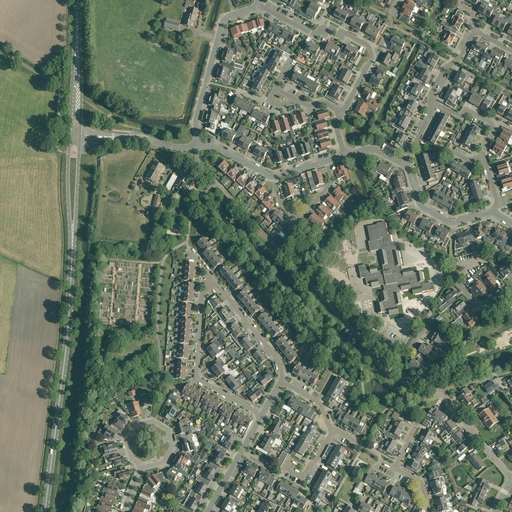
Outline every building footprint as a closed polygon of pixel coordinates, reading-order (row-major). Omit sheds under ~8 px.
[(316,2),(311,0),(308,0),(308,2),(312,4),(309,9),(317,13),(320,8),(314,5),(316,2)] [(405,4),(403,7),(413,12),(416,7),(414,7),(416,4),(409,0),(406,5),(405,4)] [(481,0),(481,1),(478,7),(480,8),(478,12),(484,15),(488,7),(490,4),(487,3),(481,0)] [(339,19),(343,12),(340,10),(343,6),(337,4),(334,9),(337,11),(334,16),(339,19)] [(355,9),(353,12),(350,17),(353,19),(350,25),(355,28),(359,19),(355,17),(355,16),(356,16),(358,12),(360,8),(356,6),(355,9)] [(491,9),(488,7),(484,15),(489,18),(492,13),(495,14),(495,13),(498,7),(496,6),(493,6),(491,9)] [(413,12),(403,7),(402,10),(403,11),(401,16),(403,17),(401,21),(408,25),(410,21),(409,20),(410,17),(413,12)] [(196,19),(198,10),(191,8),(189,15),(187,14),(184,25),(192,27),(194,19),(196,19)] [(317,13),(309,9),(307,12),(306,12),(305,12),(305,13),(304,13),(301,11),(299,14),(307,18),(308,16),(314,19),(317,13)] [(346,13),(343,12),(339,19),(344,22),(348,16),(350,18),(350,17),(353,12),(348,9),(346,13)] [(495,13),(495,14),(492,18),(495,20),(492,25),(497,28),(502,20),(499,19),(500,16),(495,13)] [(453,22),(461,26),(464,21),(463,21),(464,18),(456,14),(455,16),(453,17),(451,20),(452,21),(453,22)] [(369,20),(368,22),(366,26),(368,27),(365,33),(371,36),(375,29),(372,27),(374,23),(372,22),(375,17),(372,15),(369,21),(369,20)] [(502,20),(497,28),(503,31),(506,25),(508,27),(511,19),(511,16),(509,20),(503,17),(502,20)] [(167,19),(164,28),(177,31),(177,33),(179,33),(179,32),(178,32),(180,24),(175,23),(176,21),(167,19)] [(259,19),(254,20),(257,29),(258,29),(259,32),(261,31),(260,28),(263,27),(263,28),(265,27),(264,24),(263,20),(260,20),(259,19)] [(359,19),(355,28),(360,30),(363,24),(366,26),(368,22),(365,21),(364,22),(359,19)] [(249,24),(247,24),(248,29),(249,32),(252,31),(257,29),(254,20),(249,22),(249,24)] [(453,22),(451,25),(442,21),(440,25),(448,29),(456,33),(457,31),(458,31),(461,26),(453,22)] [(273,33),(277,26),(272,23),(270,27),(267,26),(264,31),(267,32),(266,33),(270,35),(269,37),(271,39),(273,36),(270,35),(271,33),(273,33)] [(243,24),(238,25),(241,34),(246,33),(249,32),(248,29),(247,24),(244,25),(243,24)] [(377,30),(375,29),(371,36),(376,39),(379,33),(382,34),(386,26),(384,24),(382,27),(379,26),(377,30)] [(233,29),(230,29),(231,30),(232,34),(233,37),(233,40),(242,37),(241,34),(238,25),(233,27),(233,29)] [(281,28),(277,26),(273,33),(271,33),(270,35),(273,36),(274,34),(277,36),(281,28)] [(277,36),(281,38),(282,38),(286,31),(281,28),(277,36)] [(456,33),(448,29),(447,31),(447,32),(445,37),(453,41),(456,36),(455,36),(456,33)] [(281,38),(280,40),(282,41),(284,39),(287,41),(291,33),(286,31),(282,38),(281,38)] [(296,36),(291,33),(287,41),(291,43),(289,45),(292,46),(293,44),(292,43),(296,36)] [(453,41),(445,37),(444,38),(444,37),(442,41),(443,41),(441,44),(446,47),(448,45),(450,46),(453,41)] [(395,48),(394,51),(400,54),(402,50),(401,50),(405,43),(400,40),(399,41),(393,38),(390,45),(395,48)] [(310,54),(314,46),(309,43),(306,49),(303,48),(300,53),(305,56),(307,52),(310,54)] [(478,55),(479,53),(483,46),(478,43),(474,50),(472,48),(469,54),(472,55),(473,52),(478,55)] [(330,54),(334,46),(329,44),(326,50),(323,48),(320,54),(325,57),(328,53),(330,54)] [(320,49),(314,46),(310,54),(313,55),(311,59),(316,62),(319,56),(316,55),(320,49)] [(334,46),(330,54),(333,56),(331,60),(336,62),(338,59),(339,57),(336,55),(340,49),(334,46)] [(349,56),(354,49),(348,46),(345,52),(342,51),(339,56),(345,59),(347,55),(349,56)] [(483,46),(479,53),(481,54),(480,56),(483,57),(478,66),(481,67),(483,63),(484,62),(487,56),(484,55),(488,49),(483,46)] [(269,54),(273,56),(280,60),(283,55),(276,52),(277,49),(275,47),(273,50),(272,49),(269,54)] [(224,50),(223,56),(231,58),(232,55),(236,56),(237,53),(241,54),(242,52),(240,51),(241,49),(237,48),(237,50),(232,49),(231,52),(224,50)] [(354,49),(349,56),(352,58),(350,62),(355,65),(358,59),(356,58),(359,52),(354,49)] [(429,59),(436,64),(439,59),(433,56),(435,53),(429,50),(427,54),(431,56),(429,59)] [(489,58),(487,56),(484,62),(487,63),(487,62),(490,63),(492,60),(494,61),(498,54),(493,51),(489,58)] [(385,54),(380,62),(387,66),(391,60),(394,62),(398,55),(393,53),(391,57),(385,54)] [(503,57),(498,54),(494,61),(496,62),(495,64),(496,64),(494,67),(499,70),(502,64),(499,63),(503,57)] [(231,58),(223,56),(221,61),(228,63),(228,66),(233,68),(235,62),(231,61),(231,58)] [(273,56),(271,60),(270,61),(278,65),(280,60),(273,56)] [(436,64),(429,59),(427,58),(424,62),(420,60),(418,64),(420,65),(427,68),(428,66),(434,68),(436,64)] [(267,61),(265,60),(263,63),(265,64),(275,70),(278,65),(270,61),(271,60),(269,59),(267,61)] [(505,66),(502,64),(499,70),(502,71),(503,68),(506,69),(507,68),(509,69),(511,63),(511,61),(508,59),(505,66)] [(265,64),(263,68),(262,69),(265,70),(265,71),(270,73),(273,75),(275,70),(265,64)] [(342,75),(349,79),(352,74),(346,71),(348,68),(342,65),(339,70),(343,73),(342,75)] [(427,68),(420,65),(419,67),(419,68),(419,69),(423,71),(421,74),(430,79),(432,75),(431,74),(425,71),(427,68)] [(233,68),(228,66),(227,70),(220,68),(218,73),(227,76),(227,75),(230,76),(231,74),(232,74),(232,71),(234,72),(235,69),(233,68)] [(259,69),(257,72),(267,78),(270,73),(265,71),(265,70),(262,69),(263,68),(261,66),(259,69)] [(385,72),(379,69),(375,76),(373,75),(369,83),(378,87),(382,80),(381,79),(382,78),(385,72)] [(296,83),(300,76),(297,74),(298,71),(296,70),(294,73),(295,73),(291,81),(296,83)] [(267,78),(257,72),(255,71),(253,75),(252,77),(254,78),(255,76),(258,77),(257,79),(265,83),(267,78)] [(456,77),(466,83),(470,76),(473,78),(474,76),(467,72),(465,76),(459,72),(456,77)] [(227,76),(218,73),(217,79),(224,81),(223,84),(229,85),(230,79),(226,78),(227,76)] [(430,79),(421,74),(418,78),(415,76),(414,78),(410,76),(409,78),(413,80),(419,83),(420,80),(426,83),(427,84),(430,79)] [(304,78),(300,76),(296,83),(301,86),(305,78),(306,79),(308,77),(305,75),(304,78)] [(349,79),(342,75),(340,78),(336,76),(335,78),(334,78),(333,81),(339,84),(340,81),(347,85),(349,79)] [(262,87),(265,83),(257,79),(258,77),(255,76),(254,78),(256,80),(255,83),(262,87)] [(466,83),(456,77),(454,82),(460,85),(460,87),(458,89),(463,92),(469,95),(470,92),(463,89),(466,83)] [(310,81),(306,79),(305,78),(301,86),(306,88),(310,81)] [(310,81),(306,88),(311,91),(315,83),(316,84),(317,82),(315,80),(313,83),(310,81)] [(419,83),(413,80),(412,83),(411,83),(409,86),(409,87),(413,89),(412,89),(420,94),(423,89),(417,86),(419,83)] [(333,81),(331,86),(335,88),(333,91),(341,95),(344,90),(338,87),(339,84),(333,81)] [(262,87),(255,83),(252,88),(259,92),(262,87)] [(320,86),(316,84),(315,83),(311,91),(316,94),(317,91),(320,86)] [(463,92),(458,89),(454,87),(452,91),(449,90),(447,95),(457,100),(458,101),(463,92)] [(371,98),(374,92),(366,88),(363,95),(365,96),(363,99),(370,103),(372,99),(371,98)] [(474,105),(479,95),(474,92),(476,90),(473,88),(470,95),(472,96),(469,103),(474,105)] [(420,94),(412,89),(410,93),(407,91),(405,95),(408,97),(411,98),(412,95),(418,98),(420,94)] [(341,95),(333,91),(332,94),(328,92),(325,97),(330,100),(332,97),(338,101),(341,95)] [(211,95),(210,100),(218,103),(219,100),(222,101),(223,98),(224,98),(225,95),(214,92),(213,95),(211,95)] [(457,100),(447,95),(444,100),(451,103),(449,106),(455,109),(456,106),(454,105),(457,100)] [(484,97),(479,95),(474,105),(478,108),(482,101),(485,103),(488,97),(485,95),(484,97)] [(411,98),(408,97),(406,101),(408,101),(407,104),(408,105),(408,106),(416,110),(418,106),(413,103),(414,100),(411,98)] [(238,108),(242,100),(237,98),(233,105),(232,104),(231,107),(233,108),(234,106),(238,108)] [(218,103),(210,100),(208,106),(215,108),(214,111),(215,111),(220,112),(221,109),(220,109),(221,106),(218,105),(218,103)] [(247,103),(242,100),(238,108),(241,110),(243,110),(247,103)] [(485,101),(481,109),(482,110),(481,111),(485,113),(485,111),(486,112),(490,105),(493,107),(495,102),(492,100),(490,104),(485,101)] [(507,111),(505,110),(506,109),(501,106),(504,102),(500,100),(498,106),(501,107),(497,114),(502,116),(503,114),(505,115),(507,111)] [(358,106),(355,112),(356,112),(362,115),(362,116),(364,112),(365,113),(367,110),(368,107),(369,108),(376,112),(378,108),(373,106),(371,104),(367,102),(365,105),(359,102),(357,106),(358,106)] [(243,110),(241,110),(240,112),(243,113),(244,111),(247,113),(251,105),(247,103),(243,110)] [(256,108),(251,105),(247,113),(252,115),(255,110),(256,108)] [(402,108),(400,112),(406,115),(408,112),(413,115),(414,114),(415,114),(416,113),(416,112),(415,111),(416,110),(408,106),(406,110),(402,108)] [(250,116),(249,119),(251,120),(253,118),(256,120),(260,112),(255,110),(252,115),(251,117),(250,116)] [(215,111),(215,114),(208,113),(207,118),(215,120),(217,121),(218,115),(219,116),(220,112),(215,111)] [(313,125),(316,124),(323,122),(322,119),(329,117),(327,111),(317,114),(319,120),(313,122),(313,125)] [(265,115),(260,112),(256,120),(260,121),(261,122),(265,115)] [(400,116),(398,120),(408,125),(409,125),(410,124),(410,123),(410,122),(410,121),(405,118),(406,115),(400,112),(398,116),(400,116)] [(441,114),(439,119),(446,123),(450,116),(446,113),(444,116),(441,114)] [(301,125),(307,123),(308,126),(311,125),(308,117),(309,119),(306,120),(304,114),(298,116),(300,122),(301,125)] [(261,122),(260,121),(258,124),(261,125),(262,123),(266,125),(270,117),(265,115),(261,122)] [(301,125),(300,122),(297,123),(295,117),(289,118),(291,125),(293,130),(298,128),(299,129),(302,128),(301,125)] [(215,120),(207,118),(205,123),(212,125),(211,128),(214,129),(216,123),(214,123),(215,120)] [(293,130),(291,125),(288,126),(286,119),(280,121),(282,127),(284,133),(283,131),(289,129),(290,133),(293,132),(293,130)] [(439,119),(436,123),(444,127),(446,123),(439,119)] [(408,125),(398,120),(396,124),(394,123),(392,127),(398,130),(399,127),(405,130),(408,125)] [(284,133),(282,127),(279,128),(277,122),(271,124),(273,129),(271,130),(272,134),(280,132),(281,135),(282,140),(286,139),(284,133)] [(323,122),(316,124),(318,130),(315,131),(316,134),(322,133),(321,130),(327,128),(325,122),(323,122)] [(444,127),(436,123),(434,128),(441,132),(444,127)] [(227,140),(231,131),(230,130),(230,129),(227,127),(228,126),(228,125),(225,124),(222,130),(225,131),(222,137),(227,140)] [(471,126),(469,131),(477,135),(479,130),(471,126)] [(441,132),(434,128),(431,132),(439,136),(441,132)] [(504,130),(502,134),(511,139),(511,136),(511,132),(510,132),(511,131),(507,129),(506,131),(504,130)] [(397,134),(395,138),(405,143),(406,142),(406,143),(407,143),(408,141),(408,140),(407,139),(408,138),(402,135),(404,133),(398,130),(396,133),(397,134)] [(236,134),(231,131),(227,140),(232,142),(235,137),(238,138),(240,135),(237,133),(236,134)] [(327,131),(322,133),(316,134),(317,134),(319,140),(316,141),(317,144),(320,143),(323,142),(322,139),(329,137),(327,131)] [(469,131),(466,135),(474,139),(477,135),(469,131)] [(240,135),(238,138),(241,140),(238,146),(243,148),(247,140),(248,138),(243,136),(244,133),(241,132),(240,135)] [(431,132),(429,137),(437,141),(439,136),(431,132)] [(511,139),(502,134),(500,138),(498,137),(497,140),(504,144),(505,143),(508,144),(511,139)] [(474,139),(466,135),(464,140),(472,144),(474,139)] [(437,141),(429,137),(426,141),(434,145),(437,141)] [(405,143),(395,138),(393,142),(392,141),(390,145),(395,148),(397,145),(402,148),(405,143)] [(252,142),(247,140),(243,148),(248,151),(251,145),(254,146),(256,143),(253,142),(252,142)] [(320,143),(322,149),(319,150),(320,153),(328,150),(327,147),(331,146),(329,140),(323,142),(320,143)] [(472,144),(464,140),(462,144),(469,148),(472,144)] [(504,144),(497,140),(495,142),(497,143),(495,147),(504,152),(507,146),(504,145),(504,144)] [(256,143),(254,146),(257,148),(254,154),(259,157),(263,148),(258,146),(259,145),(256,143)] [(303,146),(306,155),(310,154),(309,152),(312,151),(311,147),(310,147),(309,144),(303,146)] [(306,155),(303,146),(297,148),(298,151),(297,151),(298,155),(301,154),(301,157),(306,155)] [(265,149),(263,148),(259,157),(264,159),(267,153),(270,155),(273,149),(270,147),(269,149),(266,148),(265,149)] [(504,152),(495,147),(493,151),(492,153),(497,156),(498,155),(501,157),(504,152)] [(295,148),(289,150),(292,160),(296,158),(295,156),(298,155),(297,151),(296,151),(295,148)] [(292,160),(289,150),(283,152),(284,155),(283,155),(284,160),(287,159),(287,161),(292,160)] [(284,160),(283,155),(282,156),(281,152),(273,155),(275,159),(276,159),(278,164),(282,162),(282,160),(284,160)] [(420,162),(428,160),(426,153),(423,154),(423,156),(419,157),(420,162)] [(218,168),(218,169),(226,175),(229,172),(226,168),(229,165),(225,162),(224,163),(221,160),(216,166),(218,168)] [(156,184),(165,168),(155,162),(145,178),(156,184)] [(454,172),(459,164),(454,162),(450,169),(454,172)] [(498,171),(507,168),(506,162),(502,163),(502,162),(498,163),(498,166),(497,167),(498,171)] [(381,175),(386,166),(381,164),(380,166),(376,164),(373,171),(381,175)] [(459,164),(454,172),(459,174),(463,166),(459,164)] [(345,181),(349,179),(347,171),(344,172),(343,168),(343,166),(341,167),(341,168),(338,169),(339,173),(336,174),(337,179),(344,177),(345,181)] [(386,166),(381,175),(387,179),(385,182),(387,184),(389,180),(391,176),(393,173),(389,171),(390,169),(386,166)] [(468,169),(463,166),(459,174),(464,177),(468,169)] [(235,167),(231,172),(226,177),(229,181),(231,179),(234,182),(238,179),(237,178),(235,176),(237,174),(236,174),(236,173),(238,171),(235,167)] [(507,168),(498,171),(499,175),(501,175),(502,177),(506,176),(506,175),(509,174),(507,168)] [(472,171),(468,169),(464,177),(468,179),(472,171)] [(314,181),(322,178),(321,172),(314,174),(313,171),(307,173),(308,179),(312,178),(314,181)] [(395,185),(403,183),(401,174),(401,173),(399,172),(396,176),(396,177),(395,178),(395,179),(391,180),(392,183),(394,183),(395,185)] [(244,174),(234,184),(233,186),(237,189),(240,185),(244,189),(247,185),(246,184),(248,182),(245,180),(248,177),(244,174)] [(434,180),(433,175),(425,177),(426,182),(428,182),(429,184),(438,182),(437,179),(434,180)] [(188,187),(184,184),(183,182),(185,179),(180,176),(174,188),(173,191),(181,195),(182,196),(183,196),(188,187)] [(506,176),(502,177),(498,178),(499,181),(501,181),(502,185),(511,182),(510,176),(507,177),(506,176)] [(322,178),(314,181),(315,185),(311,186),(312,192),(319,190),(318,186),(324,184),(322,179),(323,178),(322,178)] [(170,179),(165,189),(169,191),(175,182),(170,179)] [(285,192),(294,190),(293,186),(297,185),(295,179),(289,181),(290,184),(284,186),(285,192)] [(253,180),(243,191),(247,194),(249,192),(253,195),(256,192),(256,191),(256,190),(256,189),(256,188),(255,187),(255,186),(257,184),(253,180)] [(511,182),(502,185),(503,189),(501,190),(502,192),(511,190),(510,189),(511,188),(511,182)] [(403,183),(395,185),(395,188),(394,188),(395,191),(392,192),(393,195),(399,193),(398,190),(405,188),(403,183)] [(266,191),(262,187),(252,198),(256,201),(258,199),(262,202),(265,198),(262,195),(266,191)] [(346,200),(349,197),(342,191),(340,193),(338,190),(337,189),(335,190),(336,191),(333,193),(336,196),(334,199),(338,202),(343,198),(346,200)] [(294,190),(285,192),(287,198),(293,196),(294,200),(301,198),(299,192),(295,193),(294,190)] [(437,202),(441,194),(436,191),(432,199),(437,202)] [(398,202),(407,200),(406,194),(399,196),(398,193),(392,195),(393,201),(397,200),(398,202)] [(441,194),(437,202),(441,204),(445,196),(441,194)] [(162,197),(155,195),(151,213),(158,214),(162,197)] [(275,209),(273,207),(269,204),(273,199),(270,196),(260,206),(264,210),(266,207),(269,210),(264,216),(266,218),(269,215),(275,209)] [(450,199),(445,196),(441,204),(446,206),(450,199)] [(337,209),(340,206),(334,200),(332,202),(329,199),(330,199),(329,198),(327,199),(327,200),(325,202),(328,205),(326,208),(330,211),(335,207),(337,209)] [(455,201),(450,199),(446,206),(450,209),(452,207),(455,208),(459,201),(456,199),(455,201)] [(407,200),(398,202),(399,205),(396,206),(397,209),(396,209),(397,213),(398,212),(403,210),(402,207),(409,205),(407,200)] [(329,218),(332,215),(326,208),(324,210),(321,208),(321,207),(320,206),(319,208),(317,211),(320,214),(318,216),(322,220),(326,215),(329,218)] [(275,222),(281,215),(277,211),(273,216),(270,214),(266,218),(270,223),(273,220),(275,222)] [(409,222),(413,214),(408,211),(406,215),(405,214),(402,220),(406,222),(407,221),(409,222)] [(413,214),(409,222),(411,223),(411,225),(410,227),(415,230),(415,229),(418,225),(415,223),(418,217),(413,214)] [(281,215),(275,222),(277,224),(275,227),(279,231),(283,226),(281,224),(286,219),(281,215)] [(311,217),(308,220),(310,221),(308,223),(314,230),(317,227),(316,227),(318,224),(321,227),(324,223),(317,217),(316,219),(313,217),(313,216),(312,215),(310,217),(311,217)] [(424,231),(429,222),(424,220),(420,226),(418,224),(415,229),(420,232),(421,229),(424,231)] [(383,284),(384,286),(385,292),(380,293),(382,303),(376,304),(378,314),(389,312),(389,315),(399,313),(397,305),(402,304),(399,291),(412,289),(413,295),(422,293),(422,292),(433,290),(431,283),(424,284),(424,282),(422,272),(414,274),(413,269),(402,272),(401,266),(399,252),(397,252),(396,248),(394,248),(393,242),(392,243),(390,235),(388,236),(385,222),(376,224),(376,225),(367,227),(370,242),(368,242),(370,252),(379,250),(380,252),(379,252),(382,266),(383,271),(378,272),(377,267),(369,268),(370,270),(367,271),(365,265),(358,267),(360,274),(361,279),(365,278),(367,286),(371,285),(372,288),(379,286),(379,285),(383,284)] [(434,225),(429,222),(424,231),(427,232),(425,235),(430,238),(433,232),(430,231),(434,225)] [(283,226),(279,231),(286,237),(295,228),(290,224),(286,229),(283,226)] [(478,227),(476,228),(475,229),(474,229),(477,239),(484,236),(484,235),(485,234),(488,235),(491,230),(486,227),(482,228),(482,227),(479,228),(478,227)] [(299,231),(295,228),(286,237),(292,243),(296,239),(294,236),(299,231)] [(433,232),(430,238),(429,239),(433,241),(435,237),(440,239),(444,230),(439,228),(436,234),(433,232)] [(497,240),(502,231),(496,229),(493,235),(490,234),(487,239),(493,242),(494,239),(497,240)] [(444,230),(440,239),(442,240),(441,243),(443,244),(442,247),(445,249),(448,242),(445,241),(449,233),(444,230)] [(502,231),(497,240),(500,242),(499,244),(499,245),(501,246),(500,248),(503,249),(506,244),(507,242),(504,241),(507,234),(502,231)] [(463,234),(466,244),(472,242),(473,247),(474,252),(478,251),(473,237),(471,237),(469,232),(463,234)] [(466,244),(463,234),(457,236),(459,243),(455,244),(455,254),(458,253),(457,250),(463,248),(462,245),(466,244)] [(201,249),(208,243),(206,241),(209,238),(206,235),(204,236),(205,238),(204,239),(197,244),(199,247),(198,248),(200,250),(201,249)] [(208,243),(201,249),(203,252),(202,253),(203,255),(212,248),(210,245),(213,243),(211,241),(208,243)] [(213,247),(212,248),(203,255),(205,258),(204,259),(206,261),(207,260),(214,254),(212,251),(215,249),(213,247)] [(214,254),(207,260),(209,262),(208,263),(209,265),(211,264),(218,258),(216,256),(219,253),(217,251),(214,254)] [(221,256),(218,258),(211,264),(213,267),(212,268),(213,270),(215,269),(222,263),(219,261),(222,258),(221,256)] [(224,277),(231,271),(229,269),(232,266),(230,264),(227,267),(220,272),(222,275),(221,276),(222,278),(224,277)] [(503,268),(503,269),(499,273),(492,264),(487,268),(495,277),(499,274),(503,280),(509,275),(508,274),(511,272),(506,266),(503,268)] [(234,269),(231,271),(224,277),(226,280),(225,281),(226,283),(228,282),(234,276),(232,274),(235,271),(239,268),(237,266),(234,269)] [(490,289),(495,284),(491,279),(494,277),(490,272),(484,276),(487,280),(484,282),(490,289)] [(234,276),(228,282),(230,285),(228,286),(230,288),(231,287),(238,281),(236,278),(239,276),(237,274),(234,276)] [(238,281),(231,287),(234,289),(232,290),(234,292),(235,291),(242,286),(240,283),(243,280),(241,278),(238,281)] [(476,297),(478,295),(480,297),(485,293),(484,291),(487,289),(479,281),(475,284),(477,287),(471,292),(476,297)] [(241,302),(248,296),(246,294),(249,291),(247,289),(247,290),(245,288),(243,290),(244,292),(237,297),(240,300),(238,301),(240,303),(241,302)] [(445,305),(445,304),(439,309),(442,313),(449,307),(456,301),(453,297),(456,294),(452,289),(444,296),(442,298),(444,301),(445,300),(446,301),(445,302),(447,304),(445,305)] [(251,294),(248,296),(241,302),(244,305),(242,306),(244,308),(245,307),(252,301),(250,298),(253,296),(251,294)] [(257,296),(252,301),(245,307),(247,309),(246,311),(247,313),(249,311),(256,305),(254,303),(259,298),(257,296)] [(215,313),(217,311),(215,309),(221,304),(217,300),(215,301),(212,304),(214,307),(212,309),(215,313)] [(462,309),(466,306),(461,300),(453,307),(454,309),(454,313),(459,318),(464,314),(462,311),(462,309)] [(259,303),(256,305),(249,311),(251,314),(250,315),(251,317),(253,316),(260,310),(258,308),(261,305),(260,305),(261,304),(260,303),(259,303)] [(215,313),(211,316),(213,319),(217,315),(221,320),(223,318),(229,314),(225,309),(219,314),(217,311),(215,313)] [(262,324),(269,318),(267,316),(270,314),(268,311),(265,314),(258,319),(260,322),(259,324),(260,325),(262,324)] [(471,327),(479,321),(474,315),(471,317),(468,313),(463,317),(466,321),(466,322),(471,327)] [(223,318),(225,321),(223,323),(227,327),(231,323),(230,321),(233,318),(229,314),(223,318)] [(272,316),(269,318),(262,324),(264,327),(263,328),(264,330),(266,329),(273,323),(270,321),(273,318),(272,316)] [(273,323),(266,329),(268,332),(266,333),(268,335),(269,334),(276,328),(274,325),(277,323),(276,321),(273,323)] [(231,323),(227,327),(225,328),(229,333),(231,331),(233,334),(239,329),(235,324),(233,325),(231,323)] [(279,325),(276,328),(269,334),(272,336),(270,337),(272,339),(273,338),(280,333),(280,332),(283,330),(279,325)] [(239,329),(233,334),(235,336),(233,338),(236,342),(242,338),(240,335),(242,333),(239,329)] [(439,342),(443,336),(436,332),(433,336),(433,337),(431,340),(433,341),(431,344),(435,347),(438,348),(441,343),(439,342)] [(279,349),(286,343),(284,341),(287,338),(286,336),(283,339),(282,339),(276,344),(278,347),(276,348),(278,350),(279,349)] [(242,338),(236,342),(240,347),(242,345),(244,348),(250,343),(246,338),(244,340),(242,338)] [(210,354),(217,349),(214,345),(218,342),(215,339),(211,343),(213,346),(207,350),(210,354)] [(286,343),(279,349),(282,352),(280,353),(282,355),(283,354),(290,348),(288,345),(291,343),(289,341),(286,343)] [(250,343),(244,348),(246,350),(244,352),(245,353),(242,356),(243,357),(239,361),(241,362),(248,356),(250,354),(254,351),(252,349),(254,347),(250,343)] [(293,345),(290,348),(283,354),(285,356),(284,358),(286,359),(287,358),(294,352),(292,350),(295,348),(293,345)] [(422,345),(421,347),(418,351),(427,357),(430,354),(434,357),(438,351),(432,347),(430,350),(422,345)] [(220,347),(217,349),(210,354),(214,359),(219,354),(222,357),(226,353),(224,350),(223,351),(220,347)] [(250,354),(248,356),(250,359),(251,357),(253,359),(255,358),(257,360),(263,356),(259,351),(258,352),(256,350),(254,351),(250,354)] [(294,352),(287,358),(289,361),(288,362),(289,364),(298,357),(296,355),(299,352),(297,350),(294,352)] [(263,356),(257,360),(255,362),(260,368),(258,369),(259,371),(261,370),(261,369),(266,364),(264,362),(266,360),(263,356)] [(215,374),(225,365),(222,361),(220,358),(215,362),(217,365),(212,369),(215,374)] [(426,370),(429,365),(420,359),(418,363),(413,360),(409,367),(419,373),(422,368),(426,370)] [(298,377),(302,369),(299,367),(301,364),(299,362),(297,366),(293,374),(296,375),(295,377),(297,378),(298,377)] [(228,368),(225,365),(215,374),(218,378),(224,373),(226,376),(231,372),(229,370),(228,371),(227,369),(228,368)] [(304,365),(302,369),(298,377),(301,378),(300,380),(302,381),(303,380),(307,372),(305,370),(306,367),(304,365)] [(309,368),(307,372),(303,380),(306,381),(305,383),(307,384),(308,383),(313,375),(310,373),(312,370),(309,368)] [(263,377),(268,383),(273,379),(271,378),(274,376),(270,372),(269,369),(264,373),(266,375),(263,377)] [(229,385),(235,381),(233,378),(235,376),(234,374),(237,372),(234,370),(232,372),(230,374),(231,376),(226,381),(229,385)] [(313,375),(308,383),(311,384),(310,386),(313,387),(314,385),(318,378),(315,376),(317,373),(314,371),(313,375)] [(268,383),(263,377),(261,379),(259,377),(255,380),(258,385),(260,387),(262,385),(263,387),(268,383)] [(347,390),(348,388),(344,386),(346,382),(338,377),(336,381),(334,379),(333,381),(344,387),(344,389),(347,390)] [(511,388),(511,387),(511,379),(511,380),(509,377),(502,382),(505,387),(509,385),(511,388)] [(237,379),(235,381),(229,385),(233,390),(239,385),(240,388),(243,386),(237,379)] [(344,387),(333,381),(332,383),(334,384),(332,387),(340,392),(343,388),(344,389),(344,387)] [(499,394),(503,391),(497,384),(494,386),(492,383),(485,388),(489,394),(496,389),(499,394)] [(188,396),(192,389),(189,387),(190,385),(188,384),(187,386),(182,393),(186,395),(183,400),(185,401),(188,396)] [(258,385),(251,391),(257,399),(262,395),(258,389),(260,387),(258,385)] [(192,389),(188,396),(191,398),(188,403),(189,403),(188,404),(190,405),(190,404),(191,404),(193,399),(197,392),(194,390),(195,388),(193,387),(192,389)] [(329,389),(328,391),(339,397),(338,398),(341,400),(343,398),(338,395),(340,392),(332,387),(331,390),(329,389)] [(466,407),(473,402),(470,399),(469,399),(467,395),(470,394),(466,389),(461,393),(463,396),(459,399),(462,402),(466,407)] [(197,392),(193,399),(196,401),(194,406),(196,407),(198,402),(203,395),(199,393),(200,391),(198,390),(197,392)] [(257,399),(251,391),(246,394),(245,393),(243,395),(246,398),(248,396),(253,402),(257,399)] [(339,397),(328,391),(327,392),(329,393),(327,396),(335,401),(337,397),(338,398),(339,397)] [(206,406),(211,398),(208,396),(209,395),(206,393),(206,395),(205,395),(201,403),(204,405),(202,409),(204,410),(206,406)] [(168,398),(176,403),(178,398),(172,395),(171,394),(168,398)] [(143,407),(151,405),(150,399),(151,399),(150,395),(146,396),(146,397),(140,398),(143,407)] [(211,398),(206,406),(209,407),(207,412),(209,413),(212,409),(216,401),(213,399),(214,398),(212,396),(211,398)] [(335,401),(327,396),(324,401),(327,403),(325,406),(331,409),(335,401)] [(291,410),(298,399),(296,398),(295,400),(292,398),(287,407),(291,409),(290,410),(291,410)] [(217,399),(216,401),(212,409),(215,410),(212,415),(214,416),(217,412),(221,404),(218,402),(219,400),(217,399)] [(291,410),(290,410),(289,413),(291,414),(293,410),(297,412),(301,404),(298,402),(299,400),(298,399),(291,410)] [(141,415),(137,402),(127,405),(129,413),(131,413),(132,414),(133,417),(141,415)] [(304,405),(301,404),(297,412),(300,414),(300,415),(301,416),(307,404),(306,403),(304,405)] [(224,417),(228,409),(225,407),(226,406),(224,404),(223,406),(219,414),(222,416),(218,422),(219,422),(217,424),(219,425),(221,422),(221,421),(222,421),(224,417)] [(301,416),(300,415),(298,418),(300,419),(302,415),(306,417),(311,409),(308,407),(309,405),(307,404),(301,416)] [(496,412),(492,406),(479,416),(489,429),(498,422),(493,415),(496,412)] [(169,407),(163,417),(168,420),(170,416),(173,417),(177,411),(169,407)] [(229,407),(228,409),(224,417),(227,419),(225,423),(227,424),(229,420),(234,412),(231,410),(231,409),(229,407)] [(125,424),(128,419),(123,416),(124,413),(119,409),(116,414),(119,416),(116,420),(117,420),(125,424)] [(316,412),(311,409),(306,417),(314,422),(317,416),(314,414),(316,412)] [(435,422),(441,413),(437,410),(436,412),(432,409),(426,418),(430,420),(431,419),(435,422)] [(183,411),(181,414),(177,418),(179,420),(183,416),(185,413),(183,411)] [(238,423),(242,415),(239,414),(240,412),(237,411),(237,412),(232,420),(235,422),(233,426),(235,428),(238,423)] [(342,423),(347,415),(339,411),(336,416),(339,418),(337,420),(342,423)] [(350,417),(347,415),(342,423),(345,425),(344,427),(346,428),(352,417),(353,417),(355,414),(353,413),(350,417)] [(445,415),(441,413),(435,422),(439,424),(438,426),(440,427),(445,421),(447,418),(444,416),(445,415)] [(242,415),(238,423),(241,425),(238,429),(240,431),(243,426),(247,418),(244,417),(245,415),(243,414),(242,415)] [(248,417),(247,418),(243,426),(246,428),(243,432),(245,434),(248,429),(252,421),(249,420),(250,418),(248,417)] [(352,417),(346,428),(347,429),(349,427),(352,428),(356,420),(353,418),(353,417),(352,417)] [(393,427),(402,432),(405,426),(402,424),(403,422),(396,417),(393,422),(395,423),(393,427)] [(275,420),(272,425),(281,430),(284,432),(286,428),(285,427),(288,423),(279,418),(278,421),(275,420)] [(356,420),(352,428),(355,430),(354,432),(355,433),(362,422),(363,422),(364,419),(362,418),(360,422),(356,420)] [(445,421),(440,427),(441,429),(443,427),(445,431),(453,424),(450,420),(450,421),(447,418),(445,421)] [(177,430),(189,427),(188,423),(189,422),(188,419),(180,421),(180,424),(176,426),(177,430)] [(117,420),(115,424),(113,422),(110,427),(116,430),(117,428),(122,430),(126,425),(125,424),(117,420)] [(362,422),(355,433),(357,434),(358,432),(361,434),(363,431),(365,433),(368,427),(362,424),(363,422),(362,422)] [(453,424),(445,431),(448,434),(442,439),(444,441),(456,432),(454,430),(457,428),(453,424)] [(118,431),(116,430),(110,427),(106,425),(104,428),(102,426),(99,431),(102,433),(101,435),(99,434),(108,440),(109,438),(112,439),(114,435),(115,436),(118,431)] [(281,430),(272,425),(269,431),(278,436),(276,438),(276,439),(279,440),(282,436),(279,434),(281,430)] [(305,433),(313,438),(316,433),(313,431),(315,428),(309,425),(305,433)] [(384,430),(383,432),(390,436),(394,438),(396,435),(399,437),(400,437),(402,435),(401,434),(402,432),(393,427),(391,425),(388,429),(389,429),(387,432),(384,430)] [(190,432),(189,427),(177,430),(178,435),(181,434),(182,438),(192,435),(192,431),(190,432)] [(225,441),(232,445),(235,440),(229,436),(230,433),(224,429),(222,432),(224,433),(223,434),(226,435),(225,437),(227,438),(225,441)] [(425,430),(422,435),(431,440),(433,436),(435,438),(437,434),(435,432),(434,435),(425,430)] [(390,436),(383,432),(382,433),(385,435),(384,436),(386,437),(385,439),(388,440),(385,444),(394,449),(398,444),(389,439),(390,436)] [(458,434),(456,432),(444,441),(446,444),(452,439),(455,442),(463,436),(460,432),(458,434)] [(303,437),(302,436),(301,437),(313,443),(313,442),(311,441),(313,438),(305,433),(303,437)] [(299,434),(298,436),(302,439),(300,442),(308,447),(310,444),(312,445),(313,443),(301,437),(302,436),(299,434)] [(192,435),(182,438),(183,441),(180,441),(181,446),(193,443),(192,438),(193,438),(192,435)] [(266,436),(263,442),(271,447),(273,448),(276,444),(279,446),(282,442),(279,440),(276,439),(276,438),(270,435),(269,438),(266,436)] [(431,440),(422,435),(419,441),(422,443),(420,445),(422,446),(432,451),(434,447),(428,444),(431,440)] [(463,436),(455,442),(458,446),(452,450),(454,453),(457,450),(460,448),(464,445),(463,444),(465,442),(464,441),(466,439),(463,436)] [(506,439),(505,437),(504,436),(497,441),(499,444),(497,445),(499,447),(501,445),(500,444),(506,439)] [(232,445),(225,441),(222,439),(220,442),(221,443),(220,446),(217,444),(216,447),(218,448),(221,450),(223,447),(229,450),(232,445)] [(197,442),(193,443),(181,446),(183,451),(186,450),(186,452),(188,453),(197,450),(196,447),(199,446),(197,442)] [(271,447),(263,442),(259,448),(262,449),(261,452),(269,457),(271,452),(269,451),(271,447)] [(298,446),(297,445),(296,446),(307,453),(308,451),(306,450),(308,447),(300,442),(298,446)] [(394,449),(385,444),(383,443),(381,447),(380,447),(378,451),(387,456),(388,453),(391,455),(394,449)] [(460,448),(457,450),(460,453),(455,458),(457,460),(460,458),(466,452),(466,451),(467,450),(466,449),(469,447),(465,443),(464,445),(460,448)] [(104,459),(113,456),(112,453),(117,452),(115,444),(108,446),(107,445),(103,446),(105,455),(103,456),(104,459)] [(293,444),(292,446),(296,448),(294,452),(297,453),(295,456),(300,459),(302,456),(303,457),(304,453),(306,454),(307,453),(296,446),(297,445),(293,444)] [(333,450),(334,448),(329,445),(328,449),(334,452),(332,455),(340,460),(343,455),(333,450)] [(336,449),(334,448),(333,450),(343,455),(346,450),(338,446),(336,449)] [(432,451),(422,446),(421,448),(418,446),(415,452),(424,457),(426,453),(429,455),(432,451)] [(221,450),(218,448),(215,454),(218,455),(216,458),(223,462),(226,456),(219,452),(221,450)] [(424,457),(415,452),(411,458),(414,459),(412,461),(419,465),(423,467),(424,465),(422,464),(423,462),(421,461),(424,457)] [(178,455),(175,460),(185,466),(188,460),(196,464),(197,462),(187,457),(181,453),(179,456),(178,455)] [(479,471),(485,466),(476,455),(475,456),(472,453),(466,458),(469,461),(470,460),(479,471)] [(187,457),(197,462),(200,457),(195,454),(193,457),(188,454),(187,457)] [(120,455),(113,456),(104,459),(106,465),(114,463),(115,466),(120,465),(120,464),(123,463),(122,457),(121,457),(120,455)] [(340,460),(332,455),(330,458),(324,455),(322,458),(327,461),(328,459),(338,465),(340,460)] [(223,462),(216,458),(214,461),(212,459),(209,465),(212,466),(213,463),(220,467),(223,462)] [(335,469),(338,465),(328,459),(327,461),(329,462),(327,465),(331,467),(330,470),(337,474),(338,471),(335,469)] [(185,466),(175,460),(172,465),(179,469),(177,472),(179,473),(188,478),(189,476),(186,474),(185,472),(182,471),(185,466)] [(419,465),(412,461),(410,460),(407,465),(415,470),(413,472),(417,474),(419,470),(417,469),(419,465)] [(213,467),(212,466),(209,465),(207,463),(205,466),(206,466),(203,471),(206,473),(214,477),(217,472),(212,470),(213,467)] [(249,476),(253,468),(251,467),(251,466),(249,464),(247,467),(245,466),(241,473),(244,474),(244,472),(247,474),(247,475),(249,476)] [(439,478),(438,474),(440,473),(439,467),(434,468),(434,470),(431,470),(432,473),(428,474),(430,481),(439,478)] [(249,476),(247,475),(246,477),(249,479),(251,476),(254,478),(258,470),(256,468),(255,470),(253,468),(249,476)] [(119,469),(113,471),(115,477),(119,476),(120,480),(129,477),(127,470),(120,472),(119,469)] [(179,473),(177,472),(172,469),(171,472),(169,472),(169,471),(166,472),(169,479),(174,482),(179,473)] [(337,474),(330,470),(329,470),(328,473),(324,471),(323,474),(321,473),(320,474),(331,481),(330,482),(333,484),(335,481),(330,479),(332,476),(335,478),(337,474)] [(261,483),(266,476),(263,474),(264,473),(262,471),(257,479),(255,482),(256,483),(257,484),(254,490),(257,491),(259,488),(261,489),(262,486),(258,485),(260,482),(261,483)] [(214,477),(206,473),(204,478),(200,475),(200,476),(197,475),(196,477),(197,478),(205,482),(206,479),(211,482),(214,477)] [(331,481),(320,474),(319,476),(321,477),(319,480),(327,485),(329,481),(330,482),(331,481)] [(368,487),(375,475),(373,474),(372,476),(369,475),(364,483),(368,485),(367,486),(368,487)] [(150,478),(157,486),(159,484),(161,486),(163,486),(166,484),(165,483),(163,477),(160,478),(159,476),(157,478),(154,475),(150,478)] [(268,477),(266,476),(261,483),(260,482),(258,485),(262,486),(264,483),(267,485),(271,477),(269,475),(268,477)] [(368,487),(367,486),(366,489),(368,491),(370,486),(374,488),(378,480),(375,478),(376,476),(375,475),(368,487)] [(271,477),(267,485),(270,486),(267,490),(271,492),(276,484),(274,483),(275,481),(273,480),(274,478),(271,477)] [(439,478),(440,480),(430,483),(432,489),(442,487),(441,482),(444,482),(443,477),(439,478)] [(157,486),(150,478),(146,482),(148,485),(147,486),(148,488),(147,491),(153,493),(154,494),(156,492),(156,490),(154,488),(157,486)] [(205,482),(197,478),(196,480),(201,483),(198,488),(206,492),(208,487),(203,484),(205,482)] [(315,482),(314,484),(326,490),(325,491),(328,493),(329,491),(325,488),(327,485),(319,480),(317,483),(315,482)] [(381,482),(378,480),(374,488),(377,490),(375,495),(377,496),(379,493),(378,492),(384,481),(383,480),(381,482)] [(386,482),(384,481),(378,492),(379,493),(380,492),(383,494),(382,495),(385,497),(389,490),(386,488),(388,485),(385,484),(386,482)] [(280,494),(287,483),(285,482),(284,484),(281,482),(276,490),(280,493),(279,494),(280,494)] [(280,494),(279,494),(278,497),(280,498),(282,494),(286,496),(290,488),(287,486),(288,484),(287,483),(280,494)] [(356,488),(353,492),(357,495),(359,492),(360,490),(363,484),(361,483),(360,484),(357,489),(356,488)] [(111,494),(111,492),(112,491),(117,493),(117,491),(118,490),(118,489),(118,487),(108,484),(107,488),(105,487),(103,489),(102,492),(106,493),(111,494)] [(326,490),(314,484),(313,485),(315,487),(314,490),(316,491),(322,494),(324,491),(325,491),(326,490)] [(251,491),(245,487),(243,486),(241,488),(235,485),(232,489),(240,494),(243,489),(250,494),(251,491)] [(389,490),(385,497),(388,498),(390,495),(393,497),(393,498),(394,499),(400,487),(398,486),(397,488),(394,487),(392,490),(390,488),(389,490)] [(479,486),(476,493),(480,495),(479,496),(483,497),(484,497),(487,489),(479,486)] [(206,492),(198,488),(196,487),(194,491),(192,490),(191,491),(188,489),(187,491),(190,493),(196,496),(198,494),(203,497),(206,492)] [(293,489),(290,488),(286,496),(289,498),(289,499),(290,500),(296,488),(295,487),(293,489)] [(394,499),(393,498),(391,501),(393,502),(395,498),(399,500),(404,492),(401,490),(402,488),(400,487),(394,499)] [(443,491),(442,487),(432,489),(434,496),(436,495),(437,497),(448,494),(448,493),(446,494),(445,490),(443,491)] [(289,499),(287,502),(289,503),(292,499),(295,501),(298,496),(300,493),(297,491),(298,489),(296,488),(290,500),(289,499)] [(153,493),(147,491),(144,489),(141,494),(145,496),(144,499),(149,502),(153,503),(155,500),(154,498),(151,496),(153,493)] [(240,494),(232,489),(230,494),(236,498),(234,500),(240,503),(241,504),(243,502),(237,499),(240,494)] [(316,491),(315,493),(313,497),(321,501),(325,496),(322,494),(316,491)] [(407,494),(404,492),(399,500),(403,502),(400,507),(402,508),(404,505),(403,504),(410,493),(408,492),(407,494)] [(111,494),(106,493),(105,496),(103,496),(101,497),(100,501),(102,501),(108,503),(109,501),(110,500),(114,501),(115,499),(116,499),(115,497),(116,495),(111,494)] [(190,493),(189,496),(192,498),(190,502),(197,507),(200,502),(195,499),(196,496),(190,493)] [(411,494),(410,493),(403,504),(404,505),(405,504),(409,506),(411,508),(411,507),(415,501),(412,499),(413,497),(410,496),(411,494)] [(480,495),(476,493),(474,493),(473,496),(471,495),(470,498),(472,499),(469,504),(475,507),(477,501),(482,503),(484,497),(483,497),(479,496),(480,495)] [(450,494),(448,494),(437,497),(436,497),(437,500),(435,500),(437,507),(447,504),(445,500),(451,498),(450,494)] [(295,501),(294,504),(299,507),(304,499),(300,497),(298,496),(295,501)] [(457,497),(459,501),(460,504),(466,506),(467,502),(461,500),(460,496),(457,497)] [(149,502),(144,499),(140,497),(138,502),(141,504),(140,507),(145,510),(149,511),(151,508),(150,506),(148,505),(149,502)] [(321,501),(313,497),(311,501),(316,504),(319,505),(321,501)] [(240,503),(234,500),(233,499),(231,501),(227,499),(224,504),(232,508),(235,504),(238,506),(240,503)] [(308,501),(304,499),(299,507),(303,509),(305,507),(308,501)] [(197,507),(190,502),(186,500),(183,505),(182,508),(188,511),(190,509),(195,511),(197,507)] [(102,501),(101,505),(99,504),(97,506),(96,509),(99,510),(105,511),(105,509),(107,508),(111,509),(111,508),(112,507),(112,506),(112,504),(108,503),(102,501)] [(257,502),(269,509),(270,507),(271,508),(273,505),(265,501),(263,504),(258,501),(257,502)] [(269,509),(257,502),(256,504),(261,507),(260,510),(262,511),(268,511),(269,509)] [(359,511),(363,511),(367,505),(361,502),(359,504),(361,505),(358,511),(359,511)]
